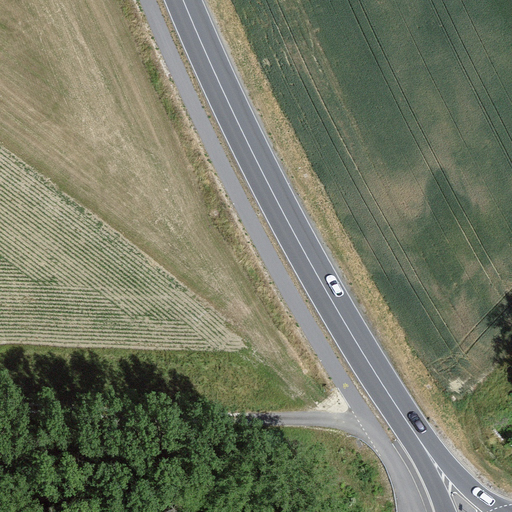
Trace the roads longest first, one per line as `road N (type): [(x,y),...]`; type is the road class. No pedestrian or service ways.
road 1 (primary): [(411,427),(270,186),(184,0)]
road 2 (track): [(161,373),(312,418),(371,426)]
road 3 (primary): [(500,511),(411,427)]
